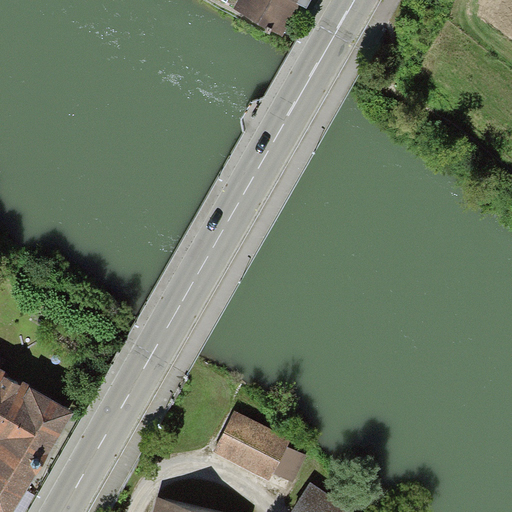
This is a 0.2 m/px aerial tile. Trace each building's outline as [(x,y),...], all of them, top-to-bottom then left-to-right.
[(235,13),(283,38),(299,11),(307,15),(315,0),(220,0),(235,8),(235,13)] [(34,384),(0,364),(0,511),(14,511),(74,412),(32,387),(34,384)] [(291,440),(235,410),(214,451),(270,481),(275,471),(292,480),(305,456),(288,447),(291,440)] [(353,511),(312,484),(293,511),(353,511)] [(202,511),(161,501),(157,511),(202,511)]
